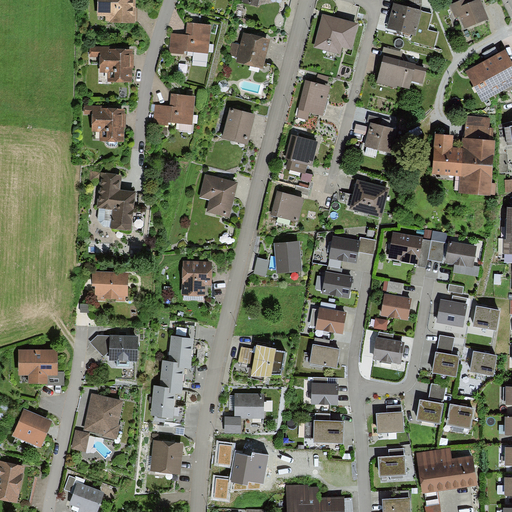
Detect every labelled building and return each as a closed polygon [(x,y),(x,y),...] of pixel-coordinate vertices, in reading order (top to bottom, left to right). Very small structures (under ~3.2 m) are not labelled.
[(97,0),(97,16),(106,16),(105,21),(109,21),(109,23),(137,24),(137,22),(139,22),(139,7),(136,7),(136,0),(97,0)] [(402,0),(403,5),(421,10),(422,4),(422,0),(402,0)] [(472,0),(460,0),(450,5),(456,19),(460,17),(465,29),(489,19),(480,0),(477,0),(473,2),(472,0)] [(388,28),(413,35),(411,42),(435,48),(439,32),(428,29),(432,14),(422,11),(422,10),(421,10),(403,5),(394,3),(388,28)] [(359,23),(322,13),(313,48),(341,55),(343,48),(352,50),(359,23)] [(185,51),(209,54),(212,25),(187,22),(186,35),(171,33),(169,53),(184,55),(185,51)] [(235,62),(263,69),(270,39),(244,32),(241,44),(232,42),(229,55),(237,57),(235,62)] [(133,82),(133,69),(134,69),(135,49),(111,49),(111,46),(89,46),(89,58),(100,58),(99,73),(108,73),(108,82),(133,82)] [(382,55),(384,56),(401,60),(403,53),(384,47),(382,55)] [(511,85),(511,60),(506,49),(466,71),(483,101),(511,85)] [(401,60),(384,56),(376,82),(397,88),(397,85),(409,89),(411,80),(422,83),(426,69),(415,66),(415,64),(401,60)] [(329,77),(318,74),(316,80),(327,83),(329,77)] [(308,120),(310,113),(324,116),(331,86),(305,80),(297,110),(299,111),(297,117),(308,120)] [(169,122),(192,124),(195,97),(171,94),(170,106),(156,104),(154,124),(168,125),(169,122)] [(100,140),(124,141),(124,109),(101,109),(101,106),(85,106),(85,115),(92,115),(92,131),(100,131),(100,140)] [(222,138),(247,145),(256,114),(230,107),(222,138)] [(370,123),(389,128),(391,120),(369,115),(367,122),(370,123)] [(490,118),(467,116),(466,138),(492,140),(493,128),(489,128),(490,118)] [(511,121),(499,125),(499,128),(505,128),(507,145),(511,144),(511,121)] [(367,135),(364,146),(390,153),(396,130),(389,128),(370,123),(369,127),(367,135)] [(369,127),(357,124),(355,132),(367,135),(369,127)] [(466,138),(463,138),(462,148),(453,147),(454,136),(436,134),(433,174),(460,175),(459,192),(491,195),(495,140),(492,140),(466,138)] [(312,167),(318,142),(292,135),(285,159),(289,160),(287,168),(305,173),(307,166),(312,167)] [(111,227),(131,229),(135,192),(120,190),(122,176),(101,173),(97,207),(100,208),(98,219),(103,227),(111,227)] [(206,212),(229,218),(238,182),(205,174),(199,198),(209,200),(206,212)] [(390,188),(357,180),(350,210),(382,218),(390,188)] [(304,198),(277,191),(271,215),(298,222),(304,198)] [(511,207),(507,207),(506,239),(504,239),(503,254),(511,254),(511,207)] [(431,241),(428,259),(442,262),(448,233),(433,230),(431,241)] [(423,237),(393,232),(388,258),(400,260),(400,261),(418,265),(422,239),(423,237)] [(360,241),(334,236),(330,258),(356,263),(358,252),(360,241)] [(360,241),(358,252),(373,255),(376,240),(361,237),(360,241)] [(431,241),(422,239),(418,265),(417,266),(426,267),(428,259),(431,241)] [(299,241),(274,243),(277,275),(302,272),(299,241)] [(476,247),(449,241),(445,263),(455,265),(453,272),(478,277),(480,267),(473,266),(476,247)] [(270,261),(257,258),(254,273),(266,277),(270,261)] [(212,262),(183,261),(182,295),(211,296),(212,262)] [(327,265),(326,272),(342,274),(343,268),(327,265)] [(128,272),(92,271),(92,287),(95,287),(95,300),(125,300),(125,295),(128,295),(128,272)] [(342,274),(326,272),(325,277),(318,276),(315,289),(322,290),(322,293),(348,298),(353,277),(342,274)] [(404,284),(389,281),(389,282),(385,281),(383,291),(387,291),(386,293),(402,296),(404,284)] [(464,287),(449,284),(448,291),(463,294),(464,287)] [(412,299),(385,293),(380,315),(408,321),(412,299)] [(451,301),(466,304),(467,298),(453,296),(451,301)] [(451,301),(441,299),(437,323),(464,328),(468,304),(466,304),(451,301)] [(321,302),(320,307),(335,310),(336,305),(321,302)] [(501,310),(477,306),(473,327),(497,331),(501,310)] [(320,307),(319,310),(313,308),(309,325),(317,327),(316,329),(343,335),(347,313),(335,310),(320,307)] [(388,320),(376,318),(374,328),(387,330),(388,320)] [(174,336),(195,339),(196,327),(175,324),(174,336)] [(379,332),(378,338),(392,340),(394,334),(379,332)] [(110,351),(111,335),(97,335),(90,342),(104,357),(110,351)] [(138,336),(111,335),(110,351),(110,360),(117,360),(117,366),(129,366),(130,361),(138,361),(138,336)] [(440,335),(437,352),(452,354),(455,338),(440,335)] [(174,336),(172,336),(168,361),(163,361),(160,387),(154,386),(151,415),(159,416),(171,417),(184,419),(187,392),(182,391),(183,386),(183,381),(194,383),(196,367),(191,366),(192,357),(196,357),(197,349),(194,349),(195,339),(186,338),(177,337),(174,336)] [(378,338),(377,337),(373,359),(380,361),(380,362),(392,364),(392,363),(401,365),(405,343),(392,340),(378,338)] [(315,338),(314,344),(329,347),(330,340),(315,338)] [(276,349),(255,344),(253,350),(241,347),(238,362),(250,365),(248,377),(263,381),(264,376),(271,376),(272,374),(282,373),(285,353),(276,351),(276,349)] [(314,344),(313,344),(309,364),(311,364),(310,366),(323,368),(323,366),(337,369),(341,349),(329,347),(314,344)] [(59,350),(19,350),(19,376),(28,376),(28,384),(46,384),(46,386),(65,386),(65,371),(59,371),(59,350)] [(437,352),(436,351),(432,373),(456,378),(460,356),(452,354),(437,352)] [(498,355),(474,351),(470,372),(494,376),(498,355)] [(313,383),(312,383),(311,404),(338,405),(339,384),(328,383),(313,383)] [(446,387),(432,384),(429,398),(444,401),(446,387)] [(503,401),(506,401),(506,405),(511,405),(511,386),(506,386),(506,387),(504,387),(503,401)] [(124,400),(91,393),(83,431),(102,435),(102,437),(117,440),(121,424),(119,424),(124,400)] [(264,394),(236,394),(235,417),(242,417),(263,417),(264,394)] [(444,404),(420,399),(416,420),(440,424),(444,404)] [(474,408),(451,404),(447,425),(471,429),(474,408)] [(52,421),(24,408),(12,435),(40,448),(52,421)] [(387,413),(377,413),(378,434),(404,432),(403,412),(402,412),(387,413)] [(235,417),(225,417),(225,433),(242,433),(242,417),(235,417)] [(316,420),(314,420),(313,443),(343,444),(344,421),(330,421),(316,420)] [(71,449),(85,452),(90,433),(76,430),(71,449)] [(184,444),(153,441),(150,472),(180,475),(184,444)] [(232,446),(220,445),(218,463),(230,465),(232,446)] [(450,448),(417,453),(423,493),(478,485),(473,456),(452,459),(450,448)] [(252,452),(251,456),(247,455),(236,453),(230,482),(235,482),(233,490),(260,489),(261,484),(263,484),(268,455),(258,453),(252,452)] [(407,475),(406,456),(404,456),(389,456),(378,457),(379,477),(407,475)] [(25,467),(0,460),(0,498),(16,503),(25,467)] [(76,478),(70,476),(65,489),(71,491),(76,478)] [(505,486),(498,485),(498,494),(504,494),(504,496),(511,496),(511,478),(505,478),(505,486)] [(229,480),(216,479),(214,497),(227,499),(229,480)] [(97,511),(105,492),(78,482),(70,505),(79,508),(77,511),(97,511)] [(321,485),(286,486),(286,511),(343,511),(343,499),(322,499),(321,485)] [(395,491),(396,499),(410,498),(410,491),(395,491)] [(396,499),(382,499),(382,511),(410,511),(410,498),(396,499)]
